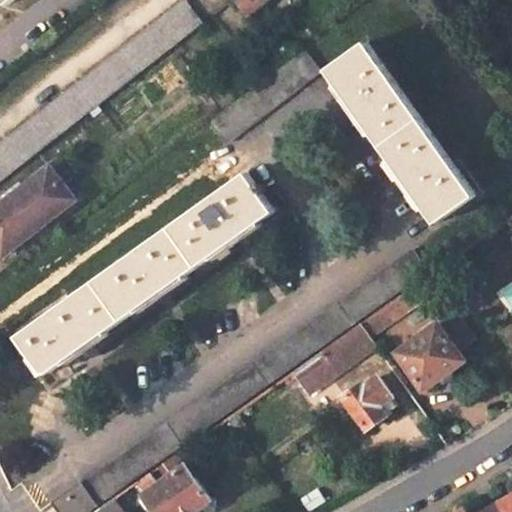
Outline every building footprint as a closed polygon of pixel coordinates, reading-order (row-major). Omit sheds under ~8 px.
[(185,0),(0,145),(0,179),(202,22),(185,0)] [(236,0),(247,14),(265,0),(236,0)] [(366,40),(328,69),(440,219),(478,190),(366,40)] [(230,137),(319,71),(301,47),(213,115),(230,137)] [(0,240),(8,251),(73,200),(49,169),(0,206),(0,240)] [(249,169),(21,334),(49,374),(277,209),(249,169)] [(81,477),(51,498),(60,511),(85,511),(428,269),(412,246),(84,481),(81,477)] [(454,257),(441,265),(449,276),(461,268),(454,257)] [(414,285),(361,322),(369,334),(422,296),(414,285)] [(457,310),(399,351),(426,388),(466,359),(458,348),(475,336),(457,310)] [(291,372),(307,393),(376,343),(369,334),(361,322),(291,372)] [(363,383),(344,396),(368,429),(386,416),(384,414),(397,406),(391,397),(393,396),(379,376),(366,386),(363,383)] [(145,494),(157,511),(193,511),(213,499),(187,464),(184,466),(180,459),(202,442),(198,438),(164,462),(173,475),(159,484),(150,472),(139,480),(148,492),(145,494)] [(511,511),(511,492),(479,511),(511,511)] [(96,511),(121,511),(125,510),(116,496),(96,511)]
